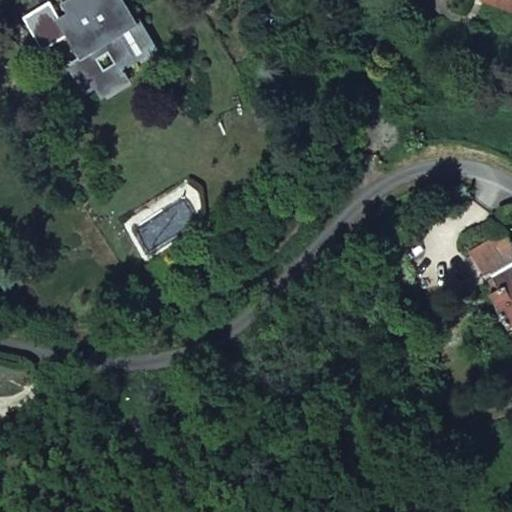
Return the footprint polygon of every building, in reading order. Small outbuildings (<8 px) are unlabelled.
[(54,2),(30,16),(28,17),(48,49),(74,34),(88,56),(74,65),(91,91),(101,85),(108,96),(133,80),(126,69),(142,59),(126,33),(140,25),(124,0),(75,0),(68,5),(75,15),(66,20),(54,2)] [(265,32),(262,20),(250,22),(253,35),(265,32)] [(74,34),(48,49),(62,72),(74,65),(88,56),(74,34)] [(511,260),(511,242),(507,233),(493,240),(506,263),(511,260)] [(486,274),(506,263),(493,240),(473,251),(486,274)] [(511,268),(503,274),(506,278),(511,275),(511,268)] [(511,275),(506,278),(503,274),(489,282),(511,323),(511,275)]
